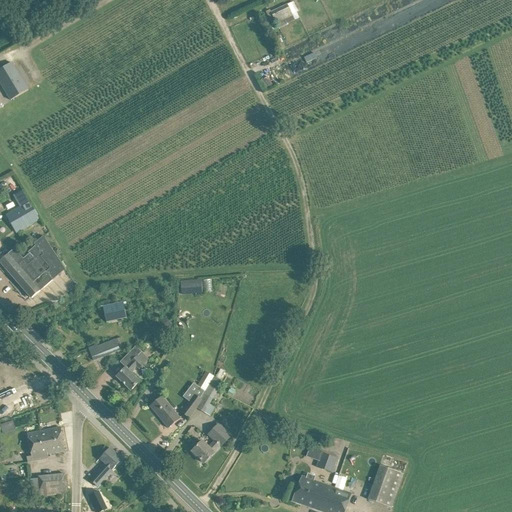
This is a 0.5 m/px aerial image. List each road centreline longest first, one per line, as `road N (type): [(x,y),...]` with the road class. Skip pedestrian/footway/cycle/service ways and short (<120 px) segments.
road 1 (track): [(198,507),(257,410),(315,281),(293,151),(227,37)]
road 2 (tertiary): [(203,511),(89,399)]
road 3 (tertiary): [(89,399),(0,310)]
